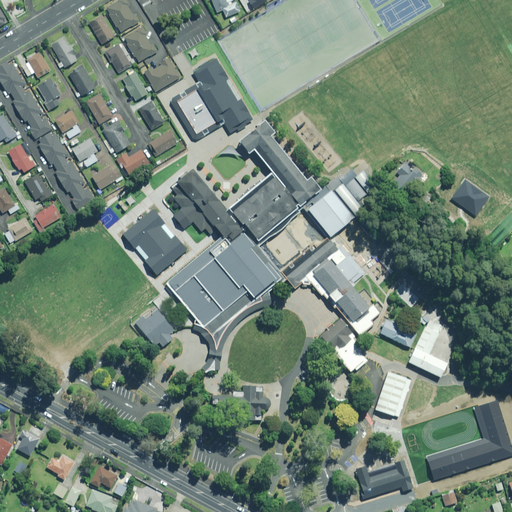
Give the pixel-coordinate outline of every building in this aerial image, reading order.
[(152,7),(147,0),(137,0),(155,30),(160,27),(149,8),(152,7)] [(210,0),(216,13),(222,11),(225,18),(237,13),(234,4),(227,6),(226,4),(234,0),(210,0)] [(120,2),(107,9),(110,14),(108,15),(115,28),(117,27),(120,33),(138,23),(133,14),(132,15),(126,4),(122,6),(120,2)] [(115,37),(103,16),(89,24),(101,45),(115,37)] [(146,34),(142,28),(123,39),(138,63),(156,52),(152,45),(151,46),(144,35),(146,34)] [(57,64),(60,69),(63,67),(64,69),(77,61),(72,53),(73,52),(64,36),(50,45),(60,62),(57,64)] [(118,44),(103,52),(110,63),(111,62),(118,74),(131,66),(118,44)] [(50,71),(39,53),(27,60),(28,63),(22,67),(27,77),(34,73),(37,79),(50,71)] [(253,120),(216,58),(193,72),(199,81),(171,98),(197,140),(224,124),(230,134),(253,120)] [(180,78),(170,60),(145,74),(155,93),(180,78)] [(10,66),(8,63),(0,67),(0,81),(8,95),(10,94),(15,101),(12,102),(24,122),(27,121),(31,128),(29,129),(35,140),(52,129),(46,118),(41,121),(38,115),(43,113),(29,91),(25,93),(22,88),(27,85),(14,63),(10,66)] [(83,68),(69,76),(79,92),(74,95),(77,99),(95,88),(83,68)] [(126,86),(125,86),(132,98),(133,97),(135,102),(148,94),(135,73),(122,80),(126,86)] [(60,96),(51,79),(37,87),(45,102),(43,103),(48,112),(60,105),(56,98),(60,96)] [(112,117),(99,95),(86,103),(99,125),(112,117)] [(164,123),(151,102),(139,110),(151,131),(164,123)] [(69,139),(75,136),(80,132),(76,124),(79,122),(70,108),(65,112),(66,114),(55,121),(62,134),(65,132),(69,139)] [(18,140),(21,138),(19,135),(18,136),(14,130),(12,131),(2,116),(0,117),(0,140),(0,141),(4,139),(6,143),(16,137),(18,140)] [(182,190),(172,199),(203,236),(215,226),(226,239),(243,224),(259,243),(322,190),(311,177),(308,180),(272,137),(276,134),(265,121),(240,142),(251,155),(255,152),(273,173),(227,211),(194,172),(178,185),(182,190)] [(123,130),(118,122),(109,127),(106,123),(100,126),(112,147),(108,150),(110,154),(115,152),(116,153),(130,145),(122,131),(123,130)] [(177,144),(170,131),(148,144),(156,157),(177,144)] [(68,156),(55,133),(51,136),(50,133),(38,140),(40,144),(38,145),(50,166),(53,164),(57,171),(54,172),(67,193),(69,192),(73,199),(71,200),(77,210),(95,200),(88,188),(84,191),(81,186),(85,183),(72,161),(67,164),(64,158),(68,156)] [(90,140),(72,150),(76,156),(73,158),(77,165),(81,171),(97,161),(93,154),(97,152),(90,140)] [(24,173),(35,166),(25,151),(29,149),(24,142),(8,153),(19,171),(21,169),(24,173)] [(149,164),(141,150),(128,158),(126,154),(116,160),(119,165),(122,164),(129,176),(149,164)] [(399,177),(391,185),(403,196),(424,174),(408,159),(395,173),(399,177)] [(111,170),(109,167),(92,176),(100,190),(115,181),(116,183),(123,179),(116,167),(115,168),(111,170)] [(385,191),(366,169),(360,174),(355,168),(341,179),(346,186),(339,192),(357,214),(385,191)] [(38,174),(24,182),(35,201),(39,199),(41,202),(53,195),(49,189),(48,190),(38,174)] [(14,205),(4,189),(0,191),(0,210),(2,214),(8,211),(10,215),(19,209),(16,204),(14,205)] [(357,216),(334,190),(310,210),(333,237),(357,216)] [(62,217),(54,204),(35,215),(42,229),(62,217)] [(500,210),(492,204),(483,216),(491,222),(500,210)] [(32,232),(25,219),(8,229),(10,231),(4,234),(10,244),(32,232)] [(343,231),(337,236),(344,244),(350,240),(343,231)] [(223,238),(167,284),(197,322),(194,332),(203,337),(209,344),(211,353),(208,363),(202,370),(212,376),(221,372),(222,356),(223,348),(227,340),(231,334),(239,325),(246,318),(255,313),(263,308),(271,305),(268,293),(283,280),(246,236),(231,248),(223,238)] [(329,238),(286,274),(297,288),(310,278),(324,294),(326,292),(362,335),(376,324),(373,321),(384,312),(362,286),(358,290),(353,284),(363,276),(341,250),(340,250),(329,238)] [(361,250),(354,242),(347,248),(354,256),(361,250)] [(369,262),(362,254),(357,258),(364,267),(369,262)] [(422,297),(407,282),(395,293),(411,308),(422,297)] [(175,331),(154,303),(130,322),(151,349),(175,331)] [(356,337),(341,318),(321,335),(353,373),(369,360),(352,340),(356,337)] [(415,332),(386,318),(379,333),(408,347),(415,332)] [(428,319),(415,347),(429,354),(442,325),(428,319)] [(429,354),(415,347),(408,361),(439,376),(446,362),(429,354)] [(407,380),(390,375),(379,409),(396,415),(407,380)] [(244,396),(213,395),(212,408),(268,410),(268,397),(264,397),(265,387),(245,386),(244,396)] [(39,439),(23,431),(20,437),(22,439),(16,449),(30,456),(39,439)] [(14,447),(0,438),(0,465),(1,466),(6,456),(9,457),(14,447)] [(60,460),(56,461),(52,459),(47,468),(58,475),(57,476),(64,481),(74,463),(62,456),(60,460)] [(27,465),(20,461),(14,471),(21,476),(27,465)] [(363,499),(411,484),(404,463),(356,479),(363,499)] [(117,476),(98,466),(89,483),(98,488),(100,484),(110,489),(117,476)] [(127,488),(119,483),(114,492),(121,497),(127,488)] [(67,490),(59,485),(53,494),(62,499),(67,490)] [(81,492),(72,487),(64,502),(73,507),(81,492)] [(92,490),(86,507),(91,509),(91,510),(96,511),(99,511),(100,511),(99,511),(114,511),(117,506),(105,502),(107,496),(92,490)] [(457,503),(453,493),(442,496),(445,507),(457,503)] [(158,503),(149,498),(145,505),(139,502),(133,511),(160,511),(163,508),(157,505),(158,503)] [(502,511),(499,503),(491,505),(493,511),(502,511)]
